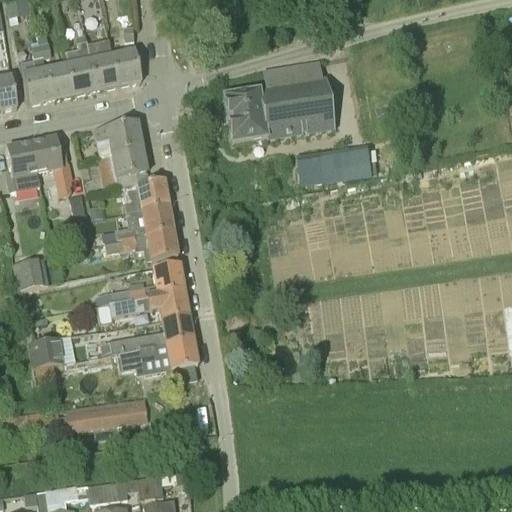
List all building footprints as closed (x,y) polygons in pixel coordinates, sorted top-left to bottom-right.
[(123,46),(132,45),(130,30),(121,31),(123,46)] [(72,102),(94,97),(87,66),(85,54),(84,50),(82,42),(73,44),(76,53),(62,56),(65,70),(72,102)] [(116,92),(109,61),(105,45),(84,50),(85,54),(87,66),(94,97),(116,92)] [(38,51),(41,66),(49,64),(46,49),(38,51)] [(26,111),(49,107),(43,75),(41,66),(38,51),(29,53),(34,77),(20,80),(26,111)] [(109,61),(116,92),(139,87),(133,58),(133,56),(124,58),(109,61)] [(228,152),(266,145),(266,149),(275,147),(275,145),(282,145),(282,146),(300,143),(299,142),(304,141),(305,142),(315,141),(315,139),(331,137),(319,63),(268,76),(271,96),(220,104),(228,152)] [(49,107),(72,102),(65,70),(43,75),(49,107)] [(0,116),(15,114),(9,82),(0,83),(0,116)] [(108,161),(139,155),(135,129),(93,137),(95,147),(106,145),(108,161)] [(29,149),(35,180),(44,178),(45,180),(51,178),(56,203),(69,200),(67,193),(70,192),(69,187),(70,186),(67,169),(65,169),(62,153),(56,154),(54,144),(29,149)] [(38,194),(35,180),(29,149),(4,154),(9,180),(3,181),(6,198),(13,196),(13,199),(38,194)] [(133,192),(146,190),(139,155),(108,161),(115,197),(133,194),(133,192)] [(298,164),(300,189),(374,182),(372,157),(298,164)] [(138,218),(166,213),(161,187),(146,190),(133,192),(133,194),(138,218)] [(72,224),(83,222),(79,202),(68,204),(72,224)] [(102,250),(171,238),(166,213),(138,218),(140,232),(100,239),(102,250)] [(147,269),(173,264),(176,263),(171,238),(102,250),(104,260),(120,258),(134,255),(134,259),(145,257),(147,269)] [(17,298),(46,291),(40,265),(11,272),(17,298)] [(177,271),(149,276),(153,302),(181,296),(177,271)] [(110,310),(143,304),(140,293),(108,299),(110,310)] [(158,326),(186,321),(181,296),(153,302),(143,304),(110,310),(107,310),(109,325),(146,318),(146,319),(157,317),(158,326)] [(114,360),(191,346),(186,321),(158,326),(161,339),(108,349),(110,361),(114,360)] [(31,376),(63,370),(58,345),(26,351),(31,376)] [(191,346),(114,360),(117,378),(133,375),(134,381),(139,380),(140,382),(164,378),(167,393),(194,388),(191,372),(195,372),(191,346)] [(110,361),(108,349),(99,350),(101,363),(110,361)] [(0,409),(8,408),(4,383),(0,383),(0,409)] [(7,448),(145,428),(141,397),(62,408),(63,414),(4,423),(0,423),(0,448),(7,447),(7,448)] [(189,500),(187,490),(186,478),(174,480),(175,492),(181,491),(182,501),(189,500)] [(125,499),(137,497),(136,485),(124,487),(125,499)] [(85,492),(87,504),(88,511),(118,506),(115,488),(85,492)] [(87,504),(85,492),(73,494),(75,505),(87,504)] [(38,511),(63,511),(63,496),(38,497),(38,511)] [(24,511),(25,511),(36,510),(35,499),(23,500),(24,511)]
